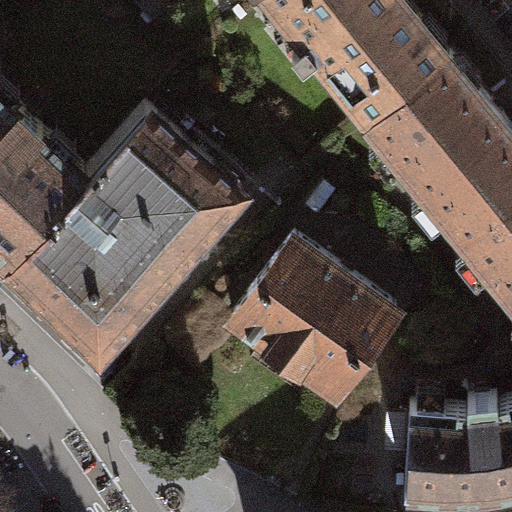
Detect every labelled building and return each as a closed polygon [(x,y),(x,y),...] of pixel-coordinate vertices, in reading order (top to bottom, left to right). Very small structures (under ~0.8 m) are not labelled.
[(412,0),(280,0),(305,31),(291,42),(303,56),(317,45),(368,107),(447,42),(412,0)] [(366,109),(467,232),(511,195),(511,121),(447,42),(368,107),(366,109)] [(90,165),(87,162),(0,78),(0,246),(10,256),(90,165)] [(90,165),(10,256),(101,343),(244,182),(146,95),(87,162),(90,165)] [(511,195),(467,232),(511,286),(511,195)] [(397,299),(295,225),(234,308),(336,382),(397,299)] [(511,391),(499,394),(498,387),(468,389),(468,400),(412,397),(406,486),(441,489),(464,490),(492,488),(511,484),(511,391)]
